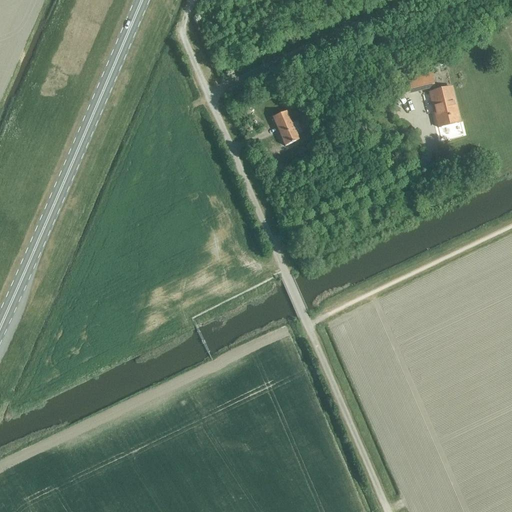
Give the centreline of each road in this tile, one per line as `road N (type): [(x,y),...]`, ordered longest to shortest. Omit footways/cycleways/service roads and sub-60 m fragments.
road 1 (unclassified): [(388,511),(181,29)]
road 2 (primary): [(0,327),(141,0)]
